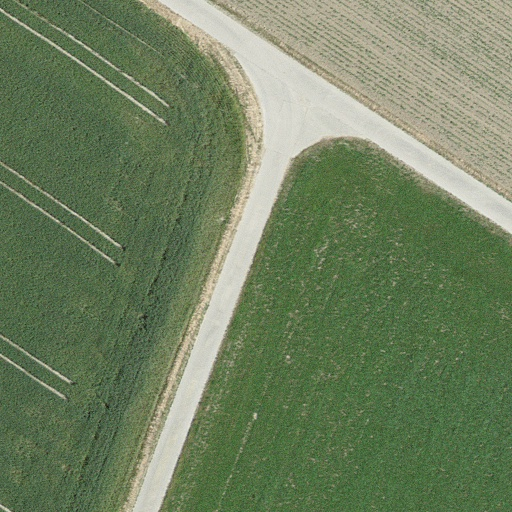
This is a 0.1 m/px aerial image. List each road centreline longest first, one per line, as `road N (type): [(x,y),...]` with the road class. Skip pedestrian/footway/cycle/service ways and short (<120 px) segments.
road 1 (track): [(139,511),(315,29),(268,0)]
road 2 (track): [(511,165),(315,29)]
